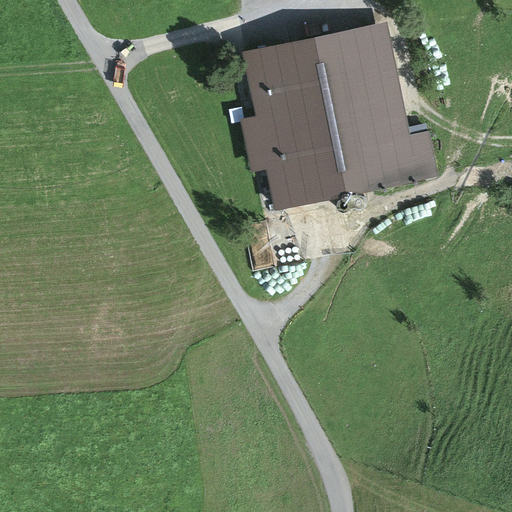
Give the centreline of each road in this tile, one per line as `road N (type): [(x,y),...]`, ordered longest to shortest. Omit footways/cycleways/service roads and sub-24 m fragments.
road 1 (residential): [(69,0),(258,324),(343,511)]
road 2 (track): [(258,324),(312,284),(334,233),(393,199),(511,173)]
road 3 (track): [(107,66),(159,44),(363,9)]
road 4 (track): [(511,143),(438,122),(418,104),(394,21),(363,9)]
